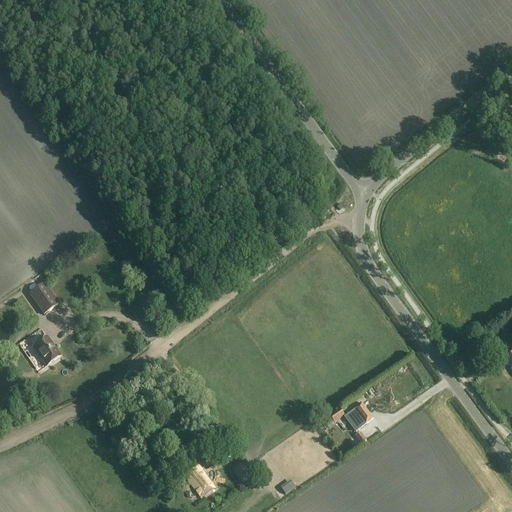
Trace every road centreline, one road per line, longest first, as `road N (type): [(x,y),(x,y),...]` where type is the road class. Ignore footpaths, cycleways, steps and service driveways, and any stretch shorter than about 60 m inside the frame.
road 1 (track): [(0,446),(92,399),(311,228),(358,220)]
road 2 (tertiary): [(511,463),(367,263),(358,233),(367,193)]
road 3 (tertiary): [(367,193),(221,0)]
road 4 (tertiary): [(367,193),(511,71)]
road 5 (unknown): [(164,345),(249,476)]
